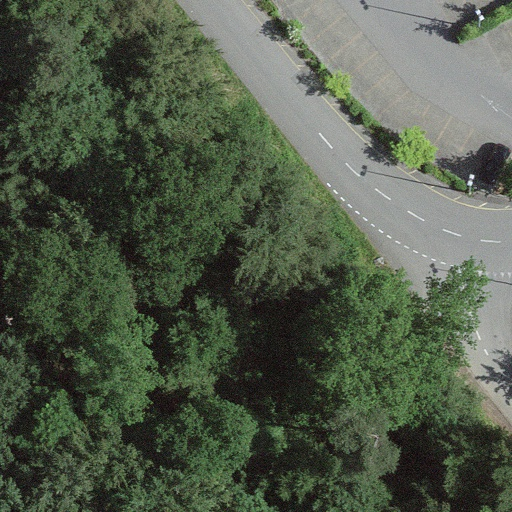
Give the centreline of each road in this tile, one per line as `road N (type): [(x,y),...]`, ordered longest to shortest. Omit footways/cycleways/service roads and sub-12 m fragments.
road 1 (unclassified): [(215,0),(378,193),(424,223),(465,236)]
road 2 (track): [(465,236),(462,266),(479,330),(511,392)]
